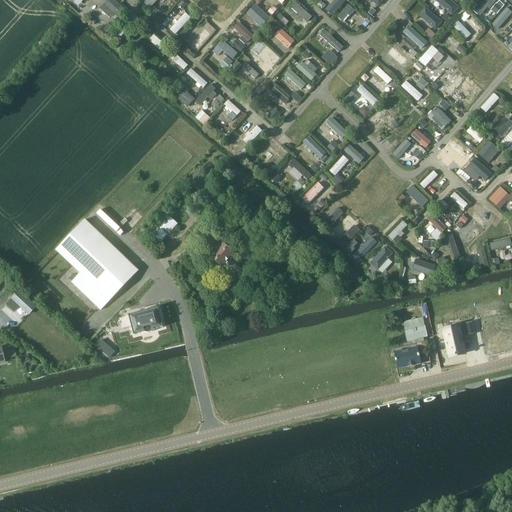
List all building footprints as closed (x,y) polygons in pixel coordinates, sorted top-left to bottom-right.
[(108,0),(99,10),(109,19),(111,17),(114,19),(115,17),(117,19),(121,15),(124,17),(125,16),(127,12),(113,0),(108,0)] [(150,10),(158,0),(148,0),(144,5),(150,10)] [(331,18),(345,2),(342,0),(335,0),(324,12),(331,18)] [(448,0),(436,0),(435,2),(452,17),(459,9),(448,0)] [(489,10),(496,2),(493,0),(478,0),(470,10),(477,17),(478,16),(480,17),(487,9),(489,10)] [(0,1),(0,85),(42,39),(0,1)] [(182,10),(186,6),(181,2),(177,6),(182,10)] [(496,16),(504,7),(499,2),(496,5),(496,4),(490,11),(496,16)] [(296,4),(291,10),(307,24),(312,18),(296,4)] [(269,19),(255,5),(246,15),(254,22),(254,23),(259,29),(269,19)] [(271,17),(278,10),(273,6),(267,13),(271,17)] [(355,12),(347,6),(337,18),(342,23),(348,16),(350,18),(355,12)] [(167,12),(162,8),(158,13),(163,17),(167,12)] [(435,32),(442,23),(425,8),(418,17),(435,32)] [(368,14),(372,17),(376,12),(372,9),(368,14)] [(497,31),(511,14),(511,13),(506,9),(491,26),(497,31)] [(121,38),(137,22),(135,21),(138,18),(131,12),(128,14),(131,17),(116,32),(121,38)] [(464,23),(471,16),(466,12),(459,19),(464,23)] [(175,36),(191,19),(185,14),(170,31),(175,36)] [(451,19),(445,14),(441,19),(447,24),(451,19)] [(285,27),(288,23),(279,15),(276,18),(285,27)] [(370,23),(367,20),(362,25),(365,28),(370,23)] [(466,41),(471,36),(458,22),(452,27),(466,41)] [(238,23),(233,29),(242,37),(239,41),(244,45),(247,42),(248,43),(254,37),(238,23)] [(104,36),(111,28),(107,24),(100,32),(104,36)] [(196,50),(212,33),(206,27),(190,44),(196,50)] [(428,44),(409,27),(402,34),(421,51),(428,44)] [(294,43),(280,30),(273,37),(288,50),(294,43)] [(427,30),(424,34),(432,40),(435,36),(427,30)] [(338,54),(343,48),(324,31),(319,36),(338,54)] [(165,46),(153,36),(148,42),(160,52),(165,46)] [(490,37),(483,45),(490,52),(498,44),(490,37)] [(189,44),(183,38),(180,42),(186,48),(189,44)] [(443,38),(439,42),(452,54),(456,49),(443,38)] [(233,39),(229,43),(240,53),(244,49),(233,39)] [(275,63),(280,57),(260,39),(247,53),(265,70),(273,61),(275,63)] [(222,52),(232,61),(238,55),(222,41),(216,47),(217,48),(213,53),(218,58),(222,52)] [(403,65),(409,59),(393,45),(387,51),(403,65)] [(465,49),(460,45),(456,50),(461,54),(465,49)] [(431,47),(419,62),(430,72),(437,64),(438,64),(444,58),(443,57),(445,54),(439,49),(437,51),(431,47)] [(495,55),(501,62),(508,54),(502,48),(495,55)] [(305,60),(309,55),(304,50),(299,55),(305,60)] [(414,58),(417,55),(412,50),(409,54),(414,58)] [(337,59),(328,51),(321,59),(330,67),(337,59)] [(184,71),(188,67),(175,55),(171,59),(178,67),(177,68),(181,72),(183,71),(184,71)] [(225,71),(233,63),(227,57),(219,65),(225,71)] [(234,74),(242,66),(237,61),(229,69),(234,74)] [(311,82),(316,76),(314,74),(317,70),(307,61),(304,65),(301,63),(296,69),(311,82)] [(255,81),(259,76),(246,64),(242,69),(246,72),(244,74),(247,77),(249,75),(255,81)] [(423,69),(417,64),(413,68),(419,73),(423,69)] [(153,70),(147,65),(142,72),(148,76),(153,70)] [(377,68),(373,73),(387,86),(392,81),(377,68)] [(203,90),(208,85),(191,70),(186,75),(197,84),(195,86),(199,90),(201,87),(203,90)] [(284,76),(301,91),(306,86),(289,71),(284,76)] [(459,72),(445,91),(451,95),(465,77),(459,72)] [(422,79),(416,87),(422,92),(428,84),(422,79)] [(398,86),(393,82),(389,87),(394,91),(398,86)] [(417,103),(422,97),(406,82),(401,88),(417,103)] [(439,88),(434,83),(430,88),(435,92),(439,88)] [(477,83),(464,100),(469,104),(483,88),(477,83)] [(215,90),(210,85),(194,103),(200,107),(207,99),(211,102),(216,96),(213,93),(215,90)] [(378,102),(362,87),(357,92),(373,108),(378,102)] [(285,106),(289,101),(274,88),(270,93),(285,106)] [(398,91),(387,103),(392,107),(403,96),(398,91)] [(187,109),(194,101),(185,92),(177,100),(187,109)] [(294,92),(290,97),(298,105),(302,100),(294,92)] [(350,106),(357,98),(350,92),(343,99),(350,106)] [(486,115),(499,100),(493,95),(480,110),(486,115)] [(224,100),(219,96),(213,103),(212,106),(214,108),(218,107),(222,103),(222,104),(224,101),(224,100)] [(227,119),(232,123),(241,113),(228,101),(224,106),(232,113),(227,119)] [(444,101),(439,106),(445,112),(450,107),(444,101)] [(364,119),(370,112),(364,106),(358,113),(364,119)] [(373,127),(388,112),(382,106),(367,122),(373,127)] [(433,111),(427,117),(442,131),(451,122),(438,109),(435,113),(433,111)] [(275,122),(280,115),(274,110),(268,116),(275,122)] [(203,127),(210,119),(201,112),(195,119),(203,127)] [(500,141),(511,127),(511,124),(509,121),(511,117),(508,113),(504,117),(505,118),(491,133),(500,141)] [(342,138),(348,132),(332,116),(325,122),(342,138)] [(422,131),(428,125),(423,120),(417,127),(422,131)] [(257,127),(243,141),(248,146),(262,132),(257,127)] [(470,128),(466,133),(480,144),(484,140),(470,128)] [(416,131),(410,137),(425,150),(430,144),(416,131)] [(511,158),(511,131),(501,144),(507,150),(504,153),(511,159),(511,158)] [(225,142),(228,136),(221,133),(219,139),(225,142)] [(309,136),(303,142),(320,159),(326,153),(309,136)] [(356,136),(352,140),(356,144),(360,140),(356,136)] [(284,156),(288,151),(271,137),(266,142),(284,156)] [(462,164),(471,152),(451,138),(439,155),(444,159),(452,148),(457,152),(453,157),(462,164)] [(340,146),(334,140),(326,147),(333,154),(340,146)] [(398,161),(411,145),(406,140),(392,156),(398,161)] [(488,165),(499,151),(489,142),(477,157),(488,165)] [(359,163),(364,157),(349,144),(344,150),(359,163)] [(249,151),(246,148),(238,156),(242,159),(249,151)] [(418,161),(426,153),(421,149),(414,157),(418,161)] [(329,158),(325,155),(321,160),(325,163),(329,158)] [(330,170),(335,175),(349,160),(343,155),(330,170)] [(312,175),(293,157),(289,162),(290,163),(288,165),(292,169),(289,172),(298,180),(302,175),(308,180),(312,175)] [(474,160),(463,173),(461,171),(461,170),(455,165),(450,170),(456,175),(466,184),(470,179),(475,183),(479,178),(485,183),(492,175),(474,160)] [(320,167),(315,163),(311,167),(315,172),(320,167)] [(500,170),(495,166),(491,170),(496,174),(500,170)] [(424,189),(438,175),(433,170),(420,184),(424,189)] [(276,183),(281,178),(275,172),(270,177),(276,183)] [(205,199),(208,197),(214,190),(194,173),(186,182),(205,199)] [(322,173),(320,176),(325,181),(328,178),(322,173)] [(337,173),(333,178),(341,184),(345,180),(337,173)] [(308,204),(324,188),(317,181),(302,198),(308,204)] [(422,207),(429,200),(413,184),(406,191),(422,207)] [(392,200),(398,194),(390,186),(384,192),(392,200)] [(511,195),(509,197),(500,189),(489,201),(499,210),(507,202),(510,204),(511,201),(511,195)] [(455,191),(451,196),(464,208),(468,203),(455,191)] [(326,202),(322,198),(318,203),(322,207),(326,202)] [(443,209),(448,204),(443,200),(438,205),(443,209)] [(329,228),(344,213),(338,207),(324,223),(329,228)] [(471,208),(466,213),(484,228),(488,222),(471,208)] [(442,232),(446,227),(431,213),(426,218),(437,228),(431,234),(438,242),(443,238),(443,234),(442,232)] [(178,224),(166,214),(148,233),(160,244),(178,224)] [(385,214),(379,221),(385,227),(392,221),(385,214)] [(463,214),(458,219),(464,224),(468,219),(463,214)] [(100,309),(138,270),(86,219),(56,249),(80,272),(71,281),(100,309)] [(398,235),(408,225),(403,220),(388,236),(393,240),(393,239),(397,244),(402,239),(398,235)] [(472,223),(458,237),(467,246),(481,232),(472,223)] [(346,244),(360,230),(354,224),(340,239),(346,244)] [(370,236),(374,232),(369,228),(365,232),(370,236)] [(452,234),(446,236),(454,259),(460,257),(452,234)] [(361,258),(377,242),(371,236),(356,253),(361,258)] [(491,251),(511,246),(510,238),(489,243),(491,251)] [(358,243),(353,239),(343,249),(349,255),(355,248),(354,247),(358,243)] [(223,270),(236,256),(223,243),(209,256),(223,270)] [(378,270),(393,253),(385,246),(370,262),(378,270)] [(489,267),(484,246),(476,248),(481,269),(489,267)] [(427,251),(422,256),(427,260),(431,256),(427,251)] [(436,265),(416,258),(412,269),(432,275),(436,265)] [(417,283),(416,275),(408,276),(409,284),(417,283)] [(20,306),(29,314),(37,306),(19,289),(6,303),(15,311),(20,306)] [(152,330),(163,328),(158,307),(146,310),(145,310),(144,310),(142,310),(141,310),(141,311),(140,312),(128,315),(133,335),(144,333),(145,333),(147,334),(149,333),(151,332),(152,330)] [(427,336),(425,327),(423,318),(409,321),(403,322),(407,342),(414,341),(413,339),(418,338),(427,336)] [(458,328),(452,329),(452,328),(449,329),(450,330),(444,331),(449,357),(455,355),(455,356),(458,355),(464,353),(462,345),(463,345),(461,337),(473,334),(473,335),(474,334),(471,322),(457,325),(458,328)] [(414,365),(421,364),(417,349),(394,354),(397,369),(409,366),(409,368),(414,367),(414,365)]
